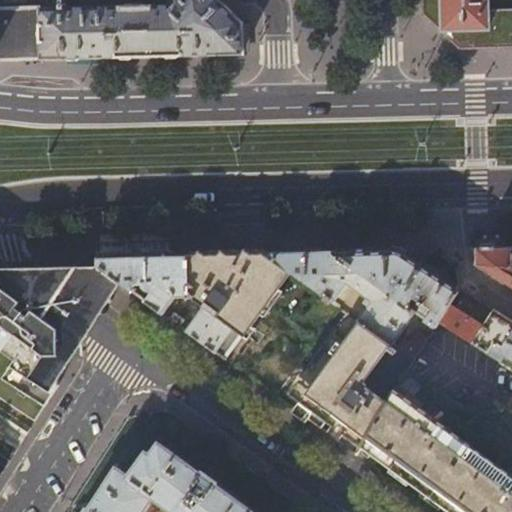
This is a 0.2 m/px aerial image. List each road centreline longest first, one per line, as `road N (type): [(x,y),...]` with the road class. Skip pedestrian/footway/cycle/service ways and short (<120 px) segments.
road 1 (primary): [(7,207),(99,196),(511,187)]
road 2 (primary): [(283,103),(0,105)]
road 3 (residential): [(130,348),(361,511)]
road 4 (residential): [(7,207),(7,242),(130,348)]
road 5 (residential): [(22,511),(130,348)]
road 6 (primary): [(511,99),(392,102)]
